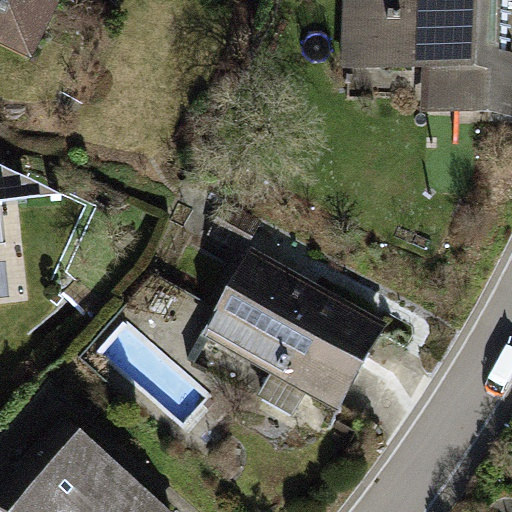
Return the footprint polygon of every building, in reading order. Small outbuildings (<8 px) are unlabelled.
[(0,0),(0,55),(38,75),(76,0),(0,0)] [(344,0),(340,89),(414,93),(412,134),(496,138),(502,0),(344,0)] [(0,178),(0,219),(62,210),(0,178)] [(260,225),(229,208),(204,254),(235,271),(260,225)] [(257,261),(206,349),(343,427),(393,339),(257,261)] [(0,510),(0,511),(163,511),(65,432),(0,510)]
